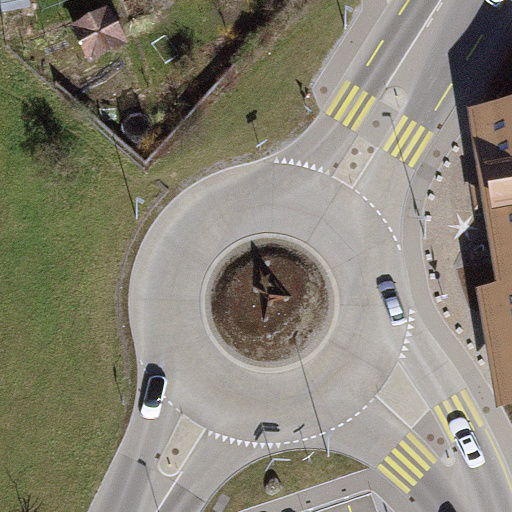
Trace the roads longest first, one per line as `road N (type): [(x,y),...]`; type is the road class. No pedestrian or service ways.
road 1 (secondary): [(327,211),(275,196),(249,200),(223,210),(184,247),(170,299),(173,325),(183,351),(220,389)]
road 2 (secondary): [(458,0),(327,211)]
road 3 (secondary): [(360,358),(436,436),(477,511)]
road 4 (secondary): [(360,358),(378,305),(375,278),(366,252),(327,211)]
road 5 (secondary): [(220,389),(281,404),(312,397),(360,358)]
road 6 (secondary): [(220,389),(152,511)]
